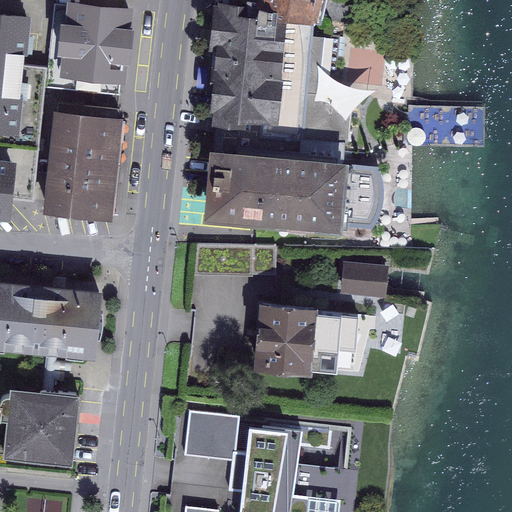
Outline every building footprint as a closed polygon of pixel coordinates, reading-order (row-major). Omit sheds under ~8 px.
[(259,0),(217,0),(207,92),(214,94),(212,118),(217,119),(245,121),(247,115),(278,119),(287,14),(279,12),(279,4),(259,0)] [(314,18),(318,0),(259,0),(279,4),(279,12),(287,14),(314,18)] [(130,13),(54,5),(46,88),(122,96),(130,13)] [(42,15),(0,11),(0,126),(32,129),(42,15)] [(308,89),(314,18),(287,14),(278,119),(247,115),(245,121),(217,119),(216,144),(344,156),(350,106),(308,89)] [(131,109),(62,102),(51,207),(120,214),(131,109)] [(216,144),(212,144),(207,215),(342,226),(349,156),(344,156),(216,144)] [(25,160),(0,157),(0,214),(19,217),(25,160)] [(346,267),(345,301),(390,302),(391,269),(346,267)] [(111,290),(0,277),(0,345),(104,356),(111,290)] [(327,303),(268,298),(262,362),(321,367),(327,303)] [(385,377),(337,372),(334,403),(382,407),(385,377)] [(83,393),(16,386),(9,456),(75,463),(83,393)] [(186,477),(182,511),(305,511),(308,489),(285,487),(292,428),(226,420),(220,480),(186,477)] [(398,466),(357,463),(354,499),(394,503),(398,466)]
